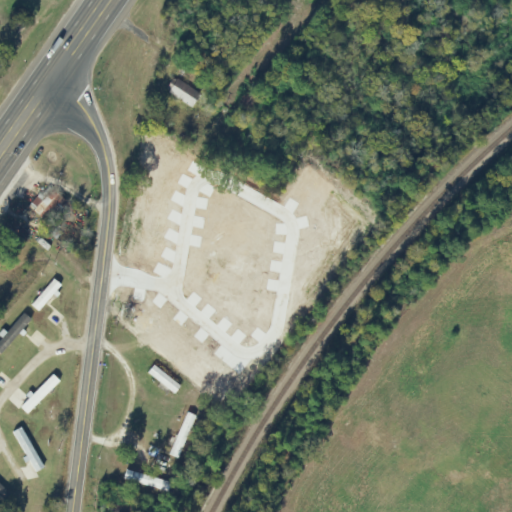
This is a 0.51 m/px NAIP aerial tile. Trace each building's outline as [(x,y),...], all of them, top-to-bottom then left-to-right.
[(198,97),(175,79),(165,92),(189,110),(198,97)] [(48,227),(67,205),(46,187),(28,209),(48,227)] [(158,269),(176,229),(169,226),(150,266),(158,269)] [(38,313),(60,288),(52,281),(30,306),(38,313)] [(132,322),(151,339),(161,329),(141,311),(132,322)] [(0,354),(29,321),(22,315),(0,340),(0,354)] [(145,373),(181,403),(187,396),(150,366),(145,373)] [(194,419),(185,414),(166,456),(176,460),(194,419)] [(167,485),(124,471),(122,480),(164,493),(167,485)]
